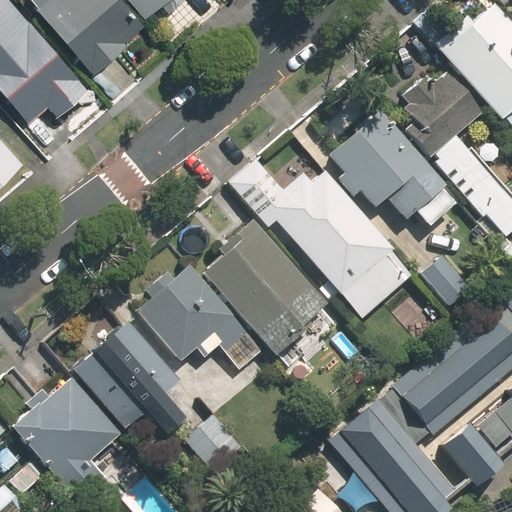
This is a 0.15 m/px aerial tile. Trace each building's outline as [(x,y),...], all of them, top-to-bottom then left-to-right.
[(134,25),(111,0),(16,0),(14,2),(81,75),(134,25)] [(116,0),(132,18),(149,4),(157,13),(171,0),(116,0)] [(511,0),(503,0),(511,10),(511,0)] [(487,123),(492,118),(502,129),(511,120),(511,24),(505,16),(498,23),(480,1),(451,26),(445,20),(419,42),(487,123)] [(40,122),(72,95),(65,87),(72,81),(21,20),(0,37),(0,109),(44,162),(61,147),(40,122)] [(511,224),(511,207),(451,136),(472,119),(436,77),(425,86),(417,77),(386,104),(400,121),(391,128),(473,224),(478,219),(495,239),(511,224)] [(447,208),(368,114),(317,158),(331,174),(325,180),(342,201),(347,196),(361,212),(374,202),(393,225),(404,216),(418,233),(447,208)] [(0,172),(12,162),(0,148),(0,172)] [(401,277),(314,175),(300,188),(291,177),(271,193),(247,165),(220,188),(257,232),(267,224),(349,321),(401,277)] [(255,354),(261,360),(293,334),(303,346),(329,324),(244,223),(207,254),(211,259),(190,276),(255,354)] [(435,254),(412,276),(450,315),(473,293),(435,254)] [(261,360),(255,354),(252,357),(178,269),(164,281),(158,274),(136,292),(142,299),(124,314),(169,367),(184,354),(191,362),(211,346),(233,373),(245,362),(255,374),(266,366),(261,360)] [(511,279),(329,435),(394,511),(439,511),(440,511),(388,450),(511,344),(511,279)] [(116,324),(60,373),(134,457),(171,425),(148,399),(167,382),(116,324)] [(0,430),(70,508),(96,485),(78,465),(109,437),(58,381),(40,397),(33,389),(14,406),(20,412),(0,430)] [(202,413),(174,440),(207,474),(235,447),(202,413)] [(0,511),(20,511),(0,490),(0,511)] [(282,511),(325,511),(307,491),(282,511)]
